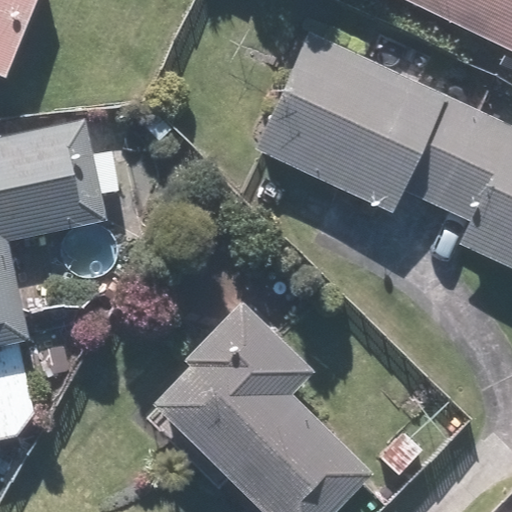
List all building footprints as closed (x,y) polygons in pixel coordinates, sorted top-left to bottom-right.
[(0,0),(0,74),(7,77),(42,0),(0,0)] [(511,0),(416,0),(511,41),(511,0)] [(511,126),(306,40),(258,148),(398,207),(405,189),(470,216),(459,241),(511,263),(511,126)] [(0,438),(22,434),(37,412),(22,342),(36,339),(15,242),(112,222),(88,113),(0,131),(0,438)] [(219,488),(234,473),(273,511),(334,511),(379,468),(298,386),(317,367),(249,299),(139,407),(219,488)] [(511,511),(511,501),(501,511),(511,511)]
